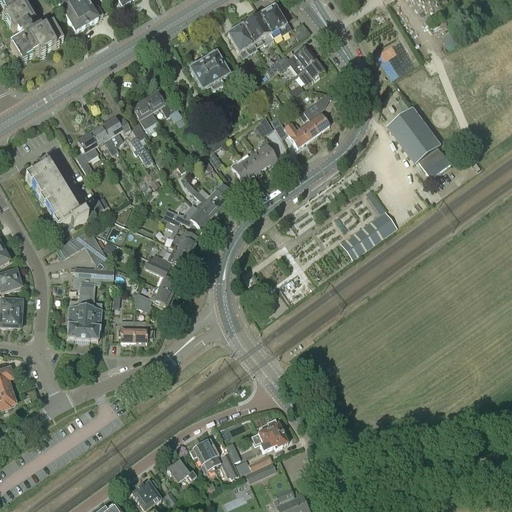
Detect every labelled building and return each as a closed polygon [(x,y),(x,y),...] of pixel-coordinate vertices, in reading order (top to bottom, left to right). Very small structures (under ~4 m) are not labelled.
[(44,32),(32,39),(26,28),(31,25),(21,9),(25,6),(21,0),(0,0),(0,4),(7,16),(3,18),(16,40),(17,40),(19,42),(9,48),(20,66),(37,56),(38,59),(58,48),(57,46),(63,43),(52,25),(43,30),(44,32)] [(50,5),(51,4),(49,0),(34,0),(45,21),(56,16),(54,12),(50,5)] [(57,0),(51,4),(50,5),(54,12),(58,9),(74,37),(98,23),(97,22),(102,18),(97,9),(92,13),(84,0),(80,0),(75,3),(73,0),(72,0),(71,0),(57,0)] [(116,0),(122,9),(137,0),(116,0)] [(285,29),(274,10),(259,18),(272,42),(280,37),(281,39),(291,33),(287,27),(285,29)] [(259,18),(242,28),(256,50),(264,46),(265,48),(273,43),(272,42),(259,18)] [(256,50),(242,28),(227,37),(238,57),(240,56),(242,60),(249,57),(249,58),(258,53),(256,50)] [(297,31),(299,36),(300,36),(302,40),(308,37),(302,28),(297,31)] [(293,58),(276,72),(273,68),(261,78),(265,82),(277,73),(279,76),(289,68),(297,78),(303,73),(315,64),(308,54),(308,53),(306,55),(303,51),(293,58)] [(222,89),(222,88),(223,87),(221,83),(229,78),(216,56),(214,57),(213,56),(208,59),(209,60),(207,61),(206,61),(205,61),(204,61),(203,61),(202,61),(201,62),(200,62),(199,63),(198,64),(197,65),(197,66),(197,68),(195,68),(194,67),(189,70),(190,71),(188,72),(201,95),(209,90),(212,93),(214,94),(222,89)] [(315,64),(303,73),(305,77),(307,76),(312,83),(314,85),(319,80),(318,78),(323,74),(315,64),(316,64),(315,64)] [(244,66),(237,70),(236,70),(245,86),(253,81),(244,66)] [(293,102),(303,94),(299,88),(288,96),(293,102)] [(144,104),(152,117),(161,111),(166,121),(169,119),(174,126),(174,125),(175,125),(179,131),(185,128),(181,122),(166,96),(166,97),(159,101),(157,96),(144,104)] [(152,117),(144,104),(131,111),(144,132),(156,125),(151,117),(152,117)] [(264,120),(259,112),(253,115),(253,116),(258,124),(264,120)] [(414,112),(387,131),(414,168),(418,165),(438,150),(440,149),(414,112)] [(308,121),(303,114),(302,114),(298,118),(303,125),(308,121)] [(314,123),(310,126),(318,137),(328,129),(328,130),(329,129),(320,118),(314,123)] [(260,126),(267,137),(272,133),(264,120),(258,124),(260,126)] [(102,129),(118,155),(116,152),(122,144),(118,137),(122,134),(123,136),(126,137),(130,134),(123,122),(122,122),(123,122),(117,126),(114,122),(102,129)] [(139,143),(144,140),(146,138),(138,124),(130,129),(136,139),(139,143)] [(267,137),(260,126),(254,130),(261,141),(267,137)] [(310,126),(299,133),(307,144),(318,137),(310,126)] [(307,144),(299,133),(296,135),(290,128),(284,133),(280,128),(275,131),(281,142),(287,138),(294,148),(297,152),(297,151),(307,144)] [(118,155),(102,129),(89,137),(97,150),(103,146),(112,159),(118,155)] [(208,158),(213,155),(229,144),(222,133),(201,148),(208,158)] [(97,150),(89,137),(77,144),(84,156),(76,161),(86,179),(93,176),(86,165),(98,158),(94,151),(97,150)] [(130,144),(135,153),(133,154),(135,159),(138,157),(145,169),(152,165),(139,143),(136,139),(130,144)] [(255,157),(265,171),(270,167),(272,170),(278,166),(263,145),(258,149),(260,153),(255,157)] [(204,156),(199,148),(194,152),(199,160),(204,156)] [(438,150),(418,165),(431,182),(450,167),(438,150)] [(213,155),(208,158),(206,159),(215,171),(221,167),(213,155)] [(167,160),(160,156),(156,166),(161,173),(167,160)] [(265,171),(255,157),(249,161),(246,157),(241,161),(244,165),(254,179),(253,179),(255,180),(260,177),(259,175),(265,171)] [(180,165),(175,167),(181,176),(185,174),(180,165)] [(207,175),(212,172),(207,165),(202,169),(207,175)] [(244,165),(238,168),(236,165),(230,169),(242,186),(253,179),(254,179),(244,165)] [(55,234),(55,235),(58,239),(87,222),(84,216),(77,220),(46,168),(27,179),(59,232),(55,234)] [(231,197),(222,188),(216,194),(207,204),(217,213),(226,204),(226,203),(231,197)] [(217,213),(207,204),(195,193),(191,198),(200,206),(198,207),(196,209),(196,210),(196,211),(209,222),(217,213)] [(102,200),(98,203),(103,212),(108,209),(102,200)] [(103,212),(98,203),(97,201),(91,205),(97,216),(103,212)] [(209,222),(196,211),(187,221),(178,217),(166,212),(162,222),(167,224),(178,230),(180,226),(189,230),(193,225),(201,232),(209,222)] [(396,232),(384,215),(380,218),(339,247),(352,264),(396,232)] [(178,230),(167,224),(164,230),(172,234),(169,241),(173,243),(169,250),(172,252),(189,260),(195,248),(193,247),(196,241),(182,235),(180,240),(175,237),(178,230)] [(99,238),(105,240),(109,233),(102,230),(99,238)] [(84,250),(89,232),(73,242),(79,253),(84,250)] [(89,232),(84,250),(87,254),(98,248),(89,232)] [(79,253),(73,242),(68,245),(74,256),(79,253)] [(74,256),(68,245),(63,248),(69,259),(74,256)] [(110,257),(115,250),(107,245),(102,253),(110,257)] [(69,259),(63,248),(58,251),(64,262),(69,259)] [(98,248),(87,254),(89,259),(101,252),(98,248)] [(2,252),(0,252),(0,268),(9,264),(2,252)] [(103,257),(101,252),(89,259),(92,264),(103,257)] [(172,252),(167,263),(184,271),(185,271),(184,271),(189,260),(172,252)] [(106,262),(103,257),(92,264),(95,268),(106,262)] [(171,266),(153,258),(151,264),(168,272),(171,266)] [(106,262),(95,268),(93,271),(112,273),(106,262)] [(168,272),(151,264),(148,263),(144,271),(164,280),(165,280),(168,272)] [(112,273),(93,271),(88,271),(74,270),(73,281),(87,282),(104,284),(113,284),(113,274),(112,273)] [(21,290),(16,274),(0,278),(0,294),(1,297),(21,290)] [(172,298),(177,286),(165,280),(164,280),(159,292),(172,298)] [(82,344),(87,282),(73,281),(73,288),(77,288),(77,293),(79,293),(78,305),(69,304),(66,333),(68,333),(67,342),(75,342),(74,343),(82,344)] [(99,336),(102,307),(96,306),(96,313),(92,313),(94,300),(95,300),(96,296),(100,296),(100,289),(104,289),(104,284),(87,282),(82,344),(89,345),(89,344),(97,344),(98,336),(99,336)] [(111,292),(119,295),(123,287),(115,284),(111,292)] [(172,298),(159,292),(154,304),(167,310),(172,298)] [(136,296),(134,302),(150,309),(152,303),(136,296)] [(150,309),(134,302),(134,310),(148,316),(151,310),(150,309)] [(0,311),(0,317),(21,319),(22,305),(0,303),(0,310),(0,311)] [(21,319),(0,317),(0,331),(20,332),(21,319)] [(120,332),(120,346),(121,346),(133,346),(133,333),(120,332)] [(152,333),(133,333),(133,346),(146,347),(146,341),(152,341),(152,333)] [(9,371),(0,373),(0,386),(8,384),(13,382),(9,371)] [(8,384),(0,386),(0,399),(12,396),(8,384)] [(15,408),(12,396),(0,399),(0,412),(0,413),(1,415),(10,412),(10,410),(15,408)] [(257,437),(253,440),(257,448),(259,447),(260,449),(259,450),(262,456),(276,450),(277,452),(287,447),(277,428),(274,423),(266,427),(268,432),(257,437)] [(209,443),(201,448),(213,472),(219,469),(220,468),(217,463),(222,460),(219,454),(215,455),(209,443)] [(213,472),(201,448),(192,452),(192,453),(189,455),(193,462),(196,460),(201,469),(203,473),(202,473),(204,476),(213,472)] [(235,453),(228,456),(233,466),(240,463),(235,453)] [(228,457),(222,460),(217,463),(220,468),(219,469),(227,486),(239,480),(234,469),(228,457)] [(271,464),(268,458),(247,467),(245,464),(234,469),(239,480),(271,464)] [(177,487),(185,481),(189,486),(196,481),(192,475),(189,477),(183,469),(186,466),(183,462),(179,464),(179,463),(166,472),(177,487)] [(254,475),(258,483),(276,476),(272,467),(254,475)] [(148,485),(131,497),(141,511),(155,511),(156,511),(153,508),(161,503),(153,492),(157,490),(152,483),(149,486),(148,485)] [(212,485),(204,489),(208,496),(216,492),(212,485)] [(276,498),(280,507),(276,509),(277,511),(309,511),(303,497),(295,500),(291,491),(276,498)] [(169,495),(164,498),(173,511),(178,507),(169,495)]
